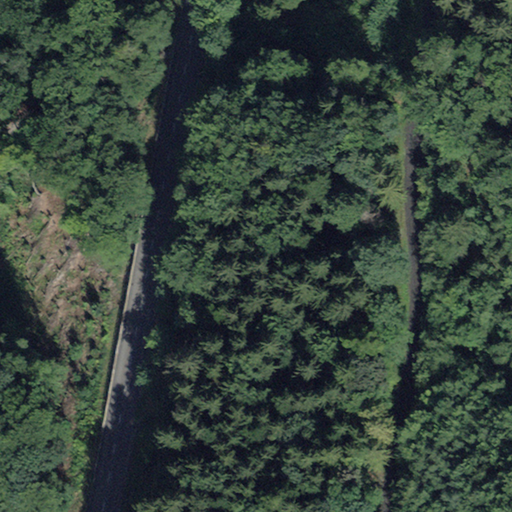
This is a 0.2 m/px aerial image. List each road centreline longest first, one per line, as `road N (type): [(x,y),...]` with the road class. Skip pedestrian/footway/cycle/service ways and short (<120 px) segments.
road 1 (unclassified): [(198,0),(104,511)]
road 2 (track): [(431,0),(409,169),(415,334),(389,511)]
